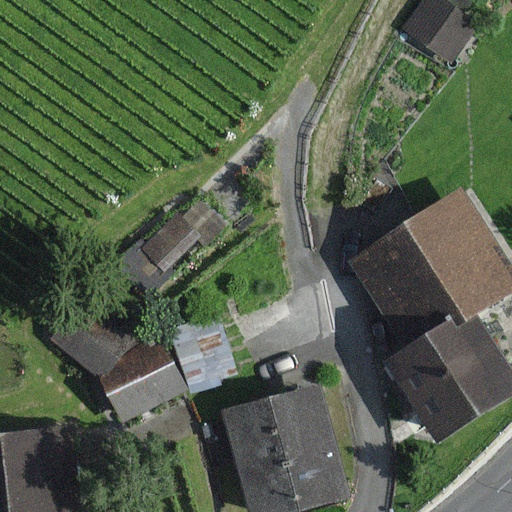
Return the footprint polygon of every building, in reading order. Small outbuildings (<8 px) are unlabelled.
[(482,26),(446,0),(425,0),(402,31),(451,67),(482,26)] [(482,0),(453,0),(471,14),(482,0)] [(346,260),(405,352),(388,363),(440,444),(511,398),(511,360),(483,316),(511,296),(511,266),(461,186),(346,260)] [(230,230),(204,200),(185,217),(181,211),(148,241),(144,237),(113,264),(149,303),(230,230)] [(146,341),(85,294),(51,340),(105,380),(123,423),(189,390),(236,375),(216,315),(164,332),(146,341)] [(321,385),(222,411),(248,511),(301,511),(351,499),(321,385)] [(82,511),(71,426),(0,435),(0,511),(82,511)]
